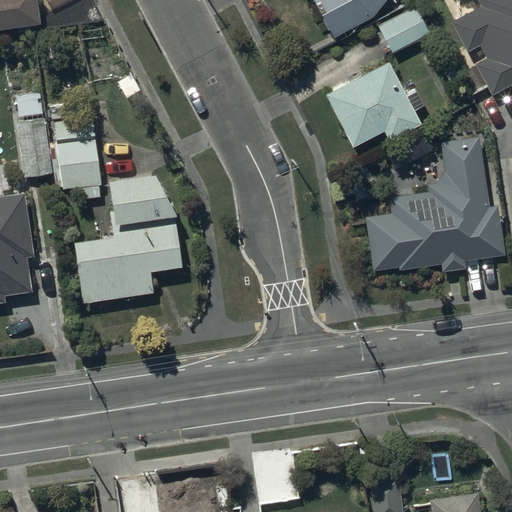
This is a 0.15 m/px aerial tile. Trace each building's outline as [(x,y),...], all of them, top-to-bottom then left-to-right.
[(322,0),(331,13),(351,0),(322,0)] [(511,0),(450,0),(464,28),(478,21),(489,43),(478,49),(489,72),(511,61),(511,0)] [(429,28),(415,1),(377,20),(391,47),(429,28)] [(322,75),(349,123),(379,106),(385,117),(417,99),(384,40),(322,75)] [(101,180),(91,111),(52,115),(62,185),(72,184),(74,196),(99,192),(98,180),(101,180)] [(45,113),(16,117),(23,172),(52,169),(45,113)] [(363,194),(371,249),(440,239),(442,250),(468,246),(467,238),(501,233),(495,187),(482,189),(472,117),(441,122),(445,151),(426,153),(428,170),(388,176),(390,190),(363,194)] [(72,220),(80,277),(150,268),(147,247),(181,242),(168,145),(105,153),(113,214),(72,220)] [(0,265),(21,263),(17,232),(27,231),(19,171),(0,173),(0,265)] [(402,511),(397,472),(370,475),(374,511),(402,511)] [(475,511),(471,475),(428,480),(432,511),(475,511)] [(360,511),(361,506),(309,495),(305,511),(360,511)]
